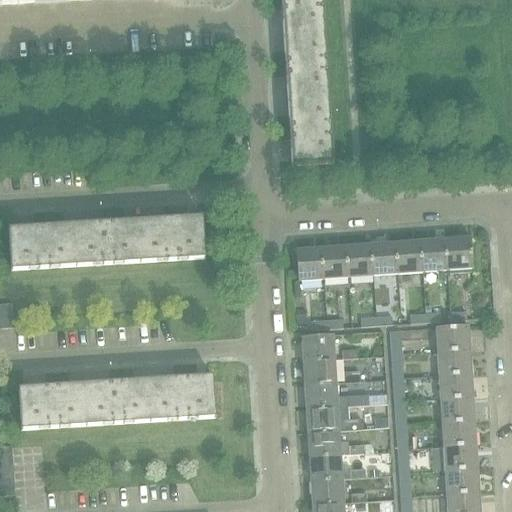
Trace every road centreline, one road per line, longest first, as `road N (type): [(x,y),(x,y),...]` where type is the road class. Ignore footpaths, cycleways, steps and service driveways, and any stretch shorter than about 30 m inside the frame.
road 1 (residential): [(0,362),(265,348)]
road 2 (residential): [(0,202),(257,185)]
road 3 (residential): [(0,30),(246,15)]
road 4 (residential): [(259,218),(505,204)]
road 5 (residential): [(257,185),(246,15)]
road 6 (residential): [(274,504),(265,348)]
road 7 (residential): [(265,348),(259,218)]
road 8 (residential): [(152,511),(274,504)]
